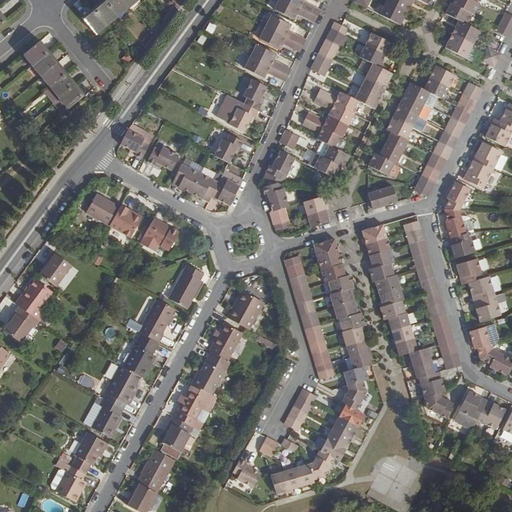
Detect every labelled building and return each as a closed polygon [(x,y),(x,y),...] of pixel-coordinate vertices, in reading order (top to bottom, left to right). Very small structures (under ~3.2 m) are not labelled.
[(103,0),(93,8),(83,17),(97,34),(107,25),(118,16),(128,8),(137,0),(103,0)] [(178,3),(175,0),(172,0),(171,2),(170,0),(167,3),(170,6),(166,10),(167,11),(169,14),(178,3)] [(279,0),(274,10),(295,21),(298,15),(301,8),(284,0),(279,0)] [(284,0),(301,8),(304,2),(305,0),(284,0)] [(367,0),(354,0),(353,2),(367,9),(371,2),(367,0)] [(387,0),(386,2),(408,13),(412,6),(413,4),(415,0),(387,0)] [(471,0),(455,0),(453,5),(472,14),(474,15),(480,4),(478,3),(471,0)] [(250,13),(254,6),(245,1),(241,7),(250,13)] [(408,13),(386,2),(379,15),(401,26),(408,13)] [(308,4),(304,10),(318,17),(321,10),(319,9),(308,4)] [(451,4),(446,15),(459,21),(467,25),(472,14),(453,5),(451,4)] [(221,6),(217,12),(222,16),(226,9),(221,6)] [(304,10),(301,17),(313,22),(315,24),(318,17),(304,10)] [(167,11),(161,20),(163,22),(169,14),(167,11)] [(506,13),(504,16),(499,26),(506,29),(511,16),(507,14),(506,13)] [(271,16),(266,28),(286,38),(289,32),(292,26),(271,16)] [(459,21),(452,35),(473,46),(480,32),(467,25),(459,21)] [(205,30),(213,34),(217,25),(209,22),(205,30)] [(334,23),(331,29),(346,36),(349,30),(342,26),(334,23)] [(498,28),(496,32),(509,39),(511,32),(506,29),(499,26),(498,28)] [(260,40),(280,50),(283,44),(286,38),(266,28),(260,40)] [(346,36),(331,29),(326,40),(340,48),(346,36)] [(293,33),(290,40),(303,46),(306,40),(304,39),(293,33)] [(391,44),(371,34),(365,46),(385,57),(391,44)] [(207,38),(202,35),(197,42),(203,45),(207,38)] [(452,35),(445,49),(456,54),(466,59),(473,46),(452,35)] [(290,40),(286,46),(298,52),(300,53),(303,46),(290,40)] [(326,40),(322,47),(337,54),(340,48),(326,40)] [(35,66),(43,76),(52,86),(60,96),(61,97),(70,108),(84,97),(40,43),(25,55),(35,66)] [(257,46),(251,57),(271,67),(274,61),(277,55),(257,46)] [(385,57),(365,46),(360,58),(373,65),(380,68),(385,57)] [(480,49),(473,46),(466,59),(473,63),(480,49)] [(322,47),(319,53),(334,60),(337,54),(322,47)] [(485,52),(484,55),(498,61),(501,55),(488,48),(485,52)] [(128,53),(121,59),(126,64),(132,58),(128,53)] [(319,53),(317,58),(331,65),(334,60),(319,53)] [(484,55),(481,61),(490,65),(494,68),(498,61),(484,55)] [(245,69),(265,80),(268,74),(271,67),(251,57),(245,69)] [(317,58),(313,63),(328,71),(331,65),(317,58)] [(278,63),(275,69),(288,76),(291,70),(289,68),(278,63)] [(325,77),(328,71),(313,63),(310,70),(325,77)] [(380,68),(373,65),(367,77),(387,87),(389,84),(393,75),(380,68)] [(456,77),(436,67),(430,79),(450,89),(456,77)] [(275,69),(271,76),(283,82),(285,83),(288,76),(275,69)] [(387,87),(367,77),(361,88),(382,98),(386,90),(387,87)] [(450,89),(430,79),(424,90),(431,93),(438,97),(444,100),(450,89)] [(244,96),(247,98),(244,104),(259,112),(262,105),(259,104),(262,100),(268,88),(252,80),(244,96)] [(480,89),(469,83),(463,95),(477,102),(483,90),(480,89)] [(411,84),(407,92),(405,96),(425,106),(425,105),(431,93),(424,90),(411,84)] [(60,96),(52,86),(45,92),(53,102),(60,96)] [(361,88),(355,100),(361,103),(375,110),(379,103),(382,98),(361,88)] [(321,90),(318,96),(331,103),(334,97),(321,90)] [(338,99),(335,105),(355,115),(361,103),(355,100),(341,92),(338,99)] [(425,105),(433,109),(438,97),(431,93),(425,105)] [(477,102),(463,95),(457,107),(471,114),(477,102)] [(224,122),(245,133),(250,123),(253,118),(255,119),(259,112),(244,104),(227,96),(216,118),(224,122)] [(318,96),(315,102),(328,109),(331,103),(318,96)] [(403,99),(399,107),(419,117),(425,106),(405,96),(403,99)] [(332,111),(329,116),(349,126),(355,115),(335,105),(332,111)] [(399,107),(397,111),(393,119),(413,129),(419,117),(399,107)] [(471,114),(457,107),(454,113),(452,118),(451,119),(465,126),(471,114)] [(511,112),(506,110),(500,122),(511,128),(511,112)] [(309,113),(306,119),(320,126),(323,120),(309,113)] [(326,122),(323,127),(344,138),(349,126),(329,116),(326,122)] [(427,121),(419,117),(413,129),(422,133),(427,121)] [(306,119),(303,126),(316,133),(320,126),(306,119)] [(393,119),(387,131),(388,131),(392,133),(407,140),(413,129),(393,119)] [(465,126),(451,119),(445,130),(459,138),(465,126)] [(500,122),(494,119),(491,125),(497,128),(500,122)] [(485,137),(506,147),(507,145),(511,135),(511,128),(500,122),(497,128),(491,125),(485,137)] [(143,142),(149,145),(154,135),(133,124),(129,130),(145,139),(143,142)] [(323,127),(319,134),(317,139),(330,146),(337,150),(344,138),(323,127)] [(129,130),(120,146),(132,152),(136,154),(135,156),(142,160),(149,145),(143,142),(145,139),(129,130)] [(459,138),(445,130),(440,142),(454,149),(459,138)] [(300,138),(285,131),(282,137),(283,137),(297,145),(300,138)] [(389,137),(385,145),(403,154),(410,142),(407,140),(392,133),(389,137)] [(194,135),(191,141),(200,146),(203,139),(194,135)] [(226,141),(223,139),(215,154),(230,161),(234,154),(237,147),(240,148),(243,142),(229,135),(226,141)] [(279,143),(294,150),(297,145),(283,137),(282,137),(279,143)] [(300,138),(297,145),(303,148),(307,141),(300,138)] [(454,149),(440,142),(433,154),(448,161),(454,149)] [(476,157),(481,159),(478,164),(493,172),(495,169),(500,171),(506,159),(501,156),(503,153),(483,143),(476,157)] [(22,145),(13,149),(17,157),(26,153),(22,145)] [(157,145),(148,162),(154,166),(156,164),(161,166),(172,171),(180,156),(157,145)] [(382,152),(380,156),(395,164),(398,165),(403,154),(385,145),(382,152)] [(330,146),(323,158),(340,166),(342,164),(345,165),(351,156),(337,150),(330,146)] [(281,151),(275,163),(272,167),(269,166),(266,173),(281,180),(284,174),(288,176),(296,159),(281,151)] [(334,178),(340,166),(323,158),(321,156),(314,153),(308,165),(314,168),(334,178)] [(215,154),(214,156),(229,164),(230,162),(230,161),(215,154)] [(375,154),(369,166),(374,169),(389,176),(395,164),(380,156),(377,154),(375,154)] [(448,161),(433,154),(427,166),(442,173),(448,161)] [(186,159),(183,165),(201,174),(204,168),(186,159)] [(473,162),(467,174),(472,177),(469,182),(484,190),(493,172),(478,164),(473,162)] [(183,165),(172,185),(184,192),(187,187),(192,189),(201,174),(183,165)] [(427,166),(424,172),(439,179),(442,173),(427,166)] [(204,168),(201,174),(219,183),(223,177),(205,167),(204,168)] [(223,177),(219,183),(211,198),(229,207),(243,179),(226,170),(223,177)] [(317,171),(313,180),(319,183),(323,175),(317,171)] [(424,172),(421,177),(429,181),(436,185),(439,179),(424,172)] [(219,183),(201,174),(192,189),(190,194),(202,200),(204,195),(211,198),(219,183)] [(472,177),(467,174),(464,180),(469,182),(472,177)] [(429,181),(421,177),(415,189),(414,191),(422,195),(429,181)] [(436,185),(429,181),(422,195),(429,198),(436,185)] [(447,200),(449,201),(444,211),(461,212),(472,190),(456,183),(447,200)] [(265,195),(267,194),(269,201),(273,213),(286,208),(289,207),(284,190),(281,191),(278,184),(263,188),(265,195)] [(375,192),(368,194),(371,204),(373,210),(398,202),(393,187),(375,192)] [(98,195),(88,214),(110,227),(121,208),(98,195)] [(322,197),(303,203),(307,216),(326,210),(325,206),(323,197),(322,197)] [(110,227),(133,239),(143,221),(129,213),(131,211),(122,206),(121,208),(110,227)] [(273,213),(270,213),(274,226),(290,221),(286,208),(273,213)] [(326,210),(307,216),(311,229),(330,223),(327,213),(326,210)] [(131,211),(129,213),(143,221),(144,218),(131,211)] [(446,221),(445,221),(447,229),(449,234),(451,240),(456,238),(467,234),(461,212),(444,211),(446,221)] [(179,234),(154,219),(149,229),(144,237),(148,240),(169,251),(179,234)] [(290,221),(274,226),(276,232),(291,227),(290,221)] [(419,221),(404,226),(406,232),(421,228),(419,221)] [(378,227),(362,231),(364,239),(366,244),(388,238),(384,225),(378,227)] [(142,242),(149,229),(145,226),(137,239),(142,242)] [(421,228),(406,232),(408,240),(423,235),(421,228)] [(57,232),(53,237),(59,242),(63,236),(57,232)] [(457,244),(450,246),(454,259),(462,257),(476,253),(470,233),(467,234),(456,238),(457,244)] [(423,235),(408,240),(409,245),(425,240),(423,235)] [(388,238),(366,244),(369,257),(391,250),(388,238)] [(336,239),(315,246),(318,258),(340,252),(336,239)] [(425,240),(409,245),(412,251),(427,247),(425,240)] [(427,247),(412,251),(413,257),(429,252),(427,247)] [(391,250),(369,257),(373,268),(392,263),(395,262),(391,250)] [(340,252),(318,258),(322,270),(343,265),(340,252)] [(429,252),(413,257),(415,264),(431,260),(429,252)] [(47,264),(49,265),(44,271),(40,275),(57,287),(72,266),(54,254),(47,264)] [(95,254),(91,262),(99,266),(103,259),(95,254)] [(286,261),(285,261),(287,267),(302,263),(300,257),(286,261)] [(463,263),(456,266),(460,278),(467,276),(469,283),(484,279),(478,259),(463,263)] [(431,260),(415,264),(416,266),(417,270),(432,266),(431,260)] [(302,263),(287,267),(289,274),(304,270),(302,263)] [(373,268),(374,272),(371,274),(373,284),(374,283),(376,283),(395,277),(392,263),(373,268)] [(343,265),(322,270),(326,283),(329,282),(347,277),(343,265)] [(204,275),(187,266),(169,300),(187,310),(202,283),(200,282),(204,275)] [(432,266),(417,270),(419,277),(435,273),(432,266)] [(304,270),(289,274),(290,279),(306,275),(304,270)] [(435,273),(419,277),(421,284),(436,279),(435,273)] [(306,275),(290,279),(292,285),(307,281),(306,275)] [(347,277),(329,282),(332,295),(352,289),(354,289),(351,275),(347,277)] [(376,283),(378,287),(380,295),(401,289),(398,276),(395,277),(376,283)] [(467,276),(460,278),(462,285),(469,283),(467,276)] [(484,279),(469,283),(472,296),(473,297),(478,296),(480,302),(496,297),(490,277),(484,279)] [(436,279),(421,284),(423,290),(438,286),(436,279)] [(54,293),(36,280),(29,289),(25,295),(23,294),(16,304),(20,307),(40,321),(43,317),(44,315),(40,312),(54,293)] [(307,281),(292,285),(294,292),(309,287),(307,281)] [(438,286),(423,290),(424,295),(440,291),(438,286)] [(309,287),(294,292),(296,299),(312,294),(309,287)] [(332,295),(330,295),(334,308),(356,302),(352,289),(332,295)] [(401,289),(380,295),(382,302),(384,307),(403,302),(405,301),(401,289)] [(424,295),(427,302),(442,298),(440,291),(424,295)] [(245,293),(243,292),(233,311),(235,312),(245,293)] [(235,312),(233,311),(228,318),(251,331),(265,304),(245,293),(235,312)] [(312,294),(296,299),(298,305),(313,300),(312,294)] [(480,322),(502,316),(496,297),(480,302),(482,307),(476,309),(480,322)] [(442,298),(427,302),(429,308),(444,304),(442,298)] [(313,300),(298,305),(300,312),(315,307),(313,300)] [(104,301),(98,311),(107,315),(112,305),(104,301)] [(175,311),(157,301),(143,326),(139,333),(142,335),(158,343),(175,311)] [(356,302),(334,308),(338,321),(340,320),(359,314),(356,302)] [(381,308),(383,318),(387,316),(388,320),(406,315),(403,302),(384,307),(381,308)] [(444,304),(429,308),(430,315),(446,311),(444,304)] [(34,327),(35,328),(40,322),(40,321),(20,307),(16,313),(17,314),(11,323),(5,331),(22,343),(34,327)] [(315,307),(300,312),(302,318),(317,313),(315,307)] [(446,311),(430,315),(432,321),(448,316),(446,311)] [(317,313),(302,318),(304,325),(319,320),(317,313)] [(359,314),(340,320),(344,333),(362,328),(366,327),(362,314),(359,314)] [(406,315),(388,320),(392,332),(411,327),(408,314),(406,315)] [(448,316),(432,321),(434,327),(449,322),(448,316)] [(143,326),(130,319),(126,326),(139,333),(143,326)] [(319,320),(304,325),(305,330),(320,326),(319,320)] [(449,322),(434,327),(436,333),(451,328),(449,322)] [(244,334),(226,325),(211,351),(213,352),(229,361),(244,334)] [(320,326),(305,330),(307,337),(322,333),(320,326)] [(494,326),(486,328),(492,350),(499,343),(494,326)] [(411,327),(392,332),(395,345),(415,339),(411,327)] [(344,333),(343,333),(347,346),(366,341),(362,328),(344,333)] [(451,328),(436,333),(438,340),(453,335),(451,328)] [(486,328),(470,332),(474,344),(475,351),(478,350),(480,360),(492,350),(486,328)] [(322,333),(307,337),(309,343),(324,339),(322,333)] [(158,343),(142,335),(125,368),(142,377),(145,379),(152,365),(149,363),(154,354),(159,344),(158,343)] [(453,335),(438,340),(439,345),(455,341),(453,335)] [(276,345),(260,336),(257,341),(273,350),(276,345)] [(324,339),(309,343),(311,349),(326,346),(324,339)] [(415,339),(395,345),(399,357),(410,354),(419,351),(415,339)] [(60,340),(55,347),(61,352),(67,345),(60,340)] [(366,341),(347,346),(350,356),(350,357),(369,352),(366,341)] [(455,341),(439,345),(441,352),(457,348),(455,341)] [(0,369),(11,354),(0,346),(0,369)] [(326,346),(311,349),(313,356),(328,351),(326,346)] [(347,347),(340,349),(343,358),(350,356),(347,347)] [(457,348),(441,352),(443,358),(458,354),(457,348)] [(419,351),(410,354),(412,362),(414,367),(432,361),(429,349),(419,351)] [(511,366),(511,359),(492,350),(480,360),(483,361),(488,364),(491,366),(490,368),(507,376),(508,375),(511,369),(511,366)] [(328,351),(313,356),(314,361),(329,356),(328,351)] [(213,352),(202,371),(200,375),(197,374),(191,384),(193,385),(212,395),(213,395),(231,362),(229,361),(213,352)] [(369,352),(350,357),(354,370),(365,367),(373,364),(369,352)] [(157,355),(154,354),(149,363),(152,365),(157,355)] [(458,354),(443,358),(445,365),(460,360),(458,354)] [(329,356),(314,361),(316,367),(331,363),(329,356)] [(460,360),(445,365),(447,371),(462,366),(460,360)] [(414,367),(415,371),(417,380),(419,379),(436,374),(432,361),(414,367)] [(111,363),(104,376),(112,380),(118,366),(111,363)] [(331,363),(316,367),(318,375),(333,370),(331,363)] [(129,406),(138,390),(135,388),(137,384),(142,377),(125,368),(121,366),(106,393),(126,405),(129,406)] [(354,370),(344,373),(347,386),(364,381),(369,379),(365,367),(354,370)] [(333,370),(318,375),(320,380),(335,376),(333,370)] [(436,374),(419,379),(425,399),(441,394),(446,392),(442,379),(438,380),(436,374)] [(81,375),(79,384),(91,387),(94,379),(81,375)] [(347,386),(348,391),(342,404),(346,406),(357,411),(367,393),(364,381),(347,386)] [(179,411),(180,412),(176,418),(194,428),(195,428),(198,422),(197,421),(212,395),(193,385),(179,411)] [(304,390),(300,396),(314,403),(318,397),(312,394),(304,390)] [(470,392),(460,411),(456,420),(474,429),(478,420),(486,406),(479,403),(482,398),(470,392)] [(105,399),(124,410),(126,405),(106,393),(104,399),(105,399)] [(455,404),(442,398),(441,394),(425,399),(427,410),(447,419),(455,404)] [(300,396),(297,402),(311,410),(314,403),(300,396)] [(482,398),(479,403),(486,406),(488,401),(482,398)] [(103,409),(92,429),(109,438),(116,426),(118,427),(122,419),(120,418),(124,410),(105,399),(100,407),(103,409)] [(494,404),(488,401),(486,406),(491,409),(494,404)] [(297,402),(294,407),(308,415),(311,410),(297,402)] [(491,409),(486,406),(478,420),(497,430),(507,410),(494,404),(491,409)] [(346,406),(340,418),(359,428),(366,416),(357,411),(346,406)] [(294,407),(291,412),(305,419),(308,415),(294,407)] [(248,416),(240,412),(237,418),(244,422),(248,416)] [(291,412),(288,418),(302,426),(305,419),(291,412)] [(170,424),(173,426),(169,434),(164,443),(165,444),(181,453),(182,454),(185,450),(192,436),(190,434),(194,428),(176,418),(174,417),(170,424)] [(288,418),(285,424),(292,428),(299,432),(302,426),(288,418)] [(340,418),(334,429),(353,439),(359,428),(340,418)] [(118,427),(116,426),(109,438),(111,439),(118,427)] [(334,429),(328,440),(347,450),(353,439),(334,429)] [(511,434),(504,431),(500,437),(511,443),(511,434)] [(74,456),(76,458),(71,467),(86,475),(91,466),(94,467),(99,458),(102,451),(104,452),(109,444),(87,433),(74,456)] [(268,438),(260,452),(263,454),(266,456),(274,441),(268,438)] [(286,439),(282,446),(296,453),(299,446),(286,439)] [(328,440),(321,452),(335,459),(341,462),(347,450),(328,440)] [(280,444),(274,441),(266,456),(272,459),(280,444)] [(181,453),(165,444),(161,451),(178,460),(181,453)] [(223,447),(220,454),(225,457),(229,450),(223,447)] [(156,451),(153,457),(172,467),(175,461),(156,451)] [(313,464),(310,465),(315,481),(325,478),(335,459),(321,452),(320,451),(313,464)] [(62,454),(60,460),(70,463),(72,457),(62,454)] [(172,467),(153,457),(138,483),(141,484),(158,494),(172,467)] [(254,489),(262,474),(250,468),(246,465),(247,462),(241,459),(233,474),(239,477),(238,481),(254,489)] [(52,489),(56,491),(67,471),(68,471),(70,466),(59,461),(57,466),(63,469),(59,470),(51,486),(52,489)] [(310,465),(297,468),(302,488),(315,483),(315,481),(310,465)] [(56,492),(76,503),(83,491),(79,488),(83,482),(86,475),(71,467),(70,466),(68,471),(67,471),(56,491),(56,492)] [(297,468),(284,472),(289,491),(302,488),(297,468)] [(284,472),(271,476),(277,495),(289,491),(284,472)] [(501,477),(490,472),(487,478),(498,484),(501,477)] [(511,482),(503,478),(500,483),(508,488),(511,482)] [(87,484),(83,482),(79,488),(83,491),(87,484)] [(126,505),(139,511),(146,511),(158,494),(141,484),(136,493),(133,499),(130,497),(126,505)]
